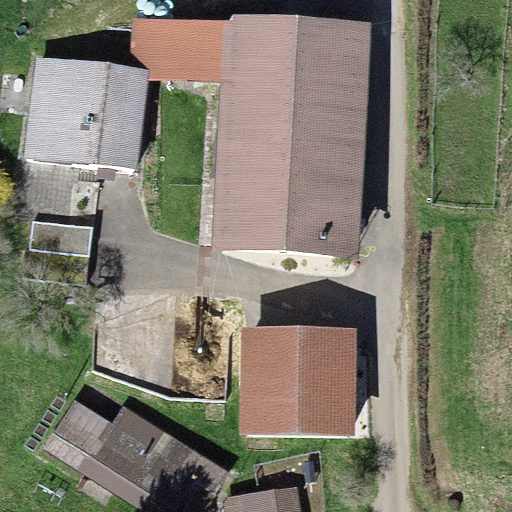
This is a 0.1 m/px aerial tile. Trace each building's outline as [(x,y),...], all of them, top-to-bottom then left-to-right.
[(363,29),(140,23),(138,74),(232,77),(227,241),(357,245),(363,29)] [(146,79),(39,65),(28,152),(135,167),(146,79)] [(332,339),(232,344),(238,450),(338,445),(332,339)] [(61,421),(45,449),(154,511),(196,511),(209,490),(152,457),(145,469),(61,421)] [(301,511),(298,486),(222,498),(224,511),(301,511)]
